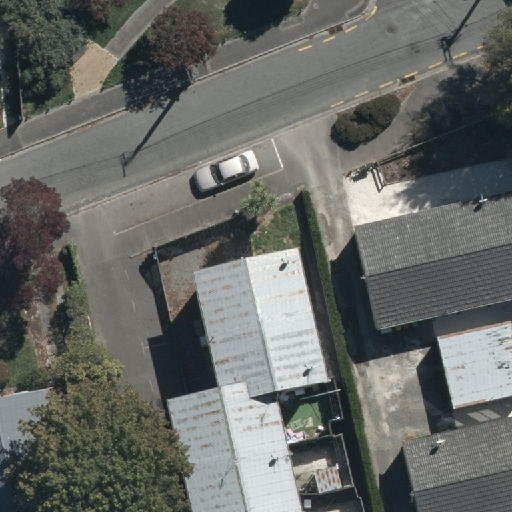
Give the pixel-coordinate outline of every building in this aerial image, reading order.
[(511,194),(350,228),(373,338),(511,308),(511,194)] [(190,511),(297,511),(274,409),(325,397),(293,263),(192,287),(219,400),(167,412),(190,511)] [(511,323),(434,340),(449,414),(511,401),(511,323)] [(0,511),(81,511),(58,394),(0,404),(0,511)] [(511,511),(511,422),(404,444),(418,511),(511,511)]
